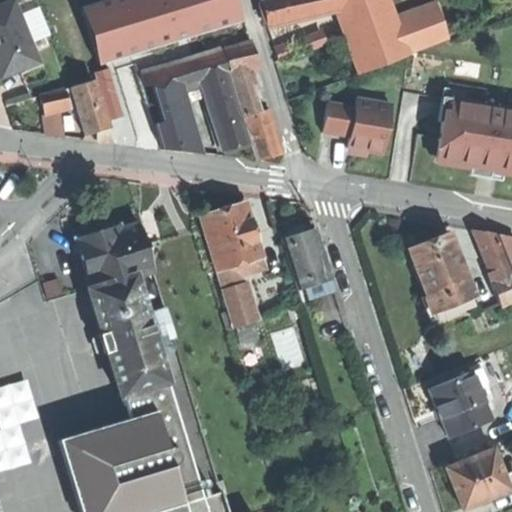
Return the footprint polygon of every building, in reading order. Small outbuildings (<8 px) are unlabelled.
[(12,0),(13,1),(29,41),(48,33),(34,0),(12,0)] [(296,0),(260,0),(264,15),(266,27),(301,18),(301,16),(296,0)] [(339,0),(296,0),(301,16),(341,7),(339,0)] [(339,0),(341,7),(363,72),(405,56),(394,19),(388,0),(339,0)] [(465,0),(445,0),(394,19),(405,56),(474,28),(465,0)] [(0,6),(0,71),(10,67),(17,65),(19,69),(37,62),(29,41),(13,1),(0,6)] [(326,34),(303,43),(306,51),(329,42),(326,34)] [(275,49),(280,61),(306,51),(303,43),(302,39),(275,49)] [(223,49),(232,76),(246,71),(258,68),(250,41),(223,49)] [(173,92),(202,84),(215,80),(227,77),(218,49),(139,71),(143,86),(145,85),(148,95),(155,93),(156,97),(173,92)] [(79,84),(96,79),(108,76),(104,60),(75,68),(79,84)] [(119,84),(123,99),(144,94),(136,68),(116,74),(119,84)] [(232,76),(244,117),(258,112),(246,71),(232,76)] [(98,89),(119,84),(116,74),(108,76),(96,79),(98,89)] [(227,77),(215,80),(223,107),(235,103),(227,77)] [(202,84),(210,111),(223,107),(215,80),(202,84)] [(108,127),(94,81),(71,88),(76,105),(80,120),(85,134),(97,130),(108,127)] [(59,110),(76,105),(71,88),(40,97),(45,114),(59,110)] [(180,115),(173,92),(156,97),(163,120),(180,115)] [(143,131),(153,128),(144,94),(123,99),(122,100),(131,134),(143,131)] [(511,109),(445,98),(438,142),(443,143),(440,163),(511,175),(511,109)] [(390,105),(355,99),(354,107),(327,103),(322,133),(349,137),(347,149),(382,155),(390,105)] [(116,138),(131,134),(122,100),(106,104),(116,138)] [(248,142),(235,103),(223,107),(210,111),(221,150),(235,146),(248,142)] [(62,136),(59,110),(45,114),(46,134),(62,136)] [(244,117),(258,161),(281,154),(274,132),(268,110),(258,112),(244,117)] [(191,153),(180,115),(163,120),(154,123),(162,149),(191,153)] [(113,143),(108,127),(97,130),(97,141),(113,143)] [(137,212),(139,212),(151,208),(143,183),(127,181),(137,212)] [(149,244),(188,231),(178,199),(151,208),(139,212),(149,244)] [(222,209),(202,215),(218,269),(260,257),(244,203),(222,209)] [(92,279),(94,286),(134,274),(153,269),(139,221),(118,227),(118,224),(95,230),(75,236),(88,280),(92,279)] [(277,230),(279,239),(306,230),(304,222),(277,230)] [(306,230),(279,239),(296,290),(330,279),(322,254),(314,228),(306,230)] [(495,282),(511,275),(511,273),(496,233),(473,230),(495,282)] [(426,241),(407,248),(426,295),(466,279),(460,263),(461,262),(456,248),(453,249),(447,232),(426,241)] [(511,238),(511,235),(496,233),(511,273),(511,238)] [(263,268),(260,257),(218,269),(230,310),(235,327),(253,321),(239,275),(263,268)] [(204,511),(186,446),(205,440),(186,373),(165,379),(153,340),(173,334),(165,308),(145,314),(134,274),(94,286),(87,288),(100,332),(96,333),(97,336),(92,337),(96,350),(101,348),(102,352),(106,351),(119,396),(122,395),(125,405),(131,403),(135,416),(91,429),(98,451),(92,453),(86,458),(81,466),(79,475),(81,483),(85,491),(92,497),(99,500),(107,501),(113,500),(114,503),(148,493),(152,507),(150,508),(150,511),(204,511)] [(511,275),(495,282),(490,284),(499,305),(511,299),(511,275)] [(334,292),(330,279),(296,290),(300,303),(334,292)] [(473,297),(466,279),(426,295),(433,313),(473,297)] [(15,289),(19,306),(46,298),(41,282),(15,289)] [(226,329),(235,327),(230,310),(221,313),(226,329)] [(481,368),(471,372),(477,387),(487,383),(481,368)] [(439,415),(448,437),(490,420),(477,387),(471,372),(429,389),(439,415)] [(31,376),(0,384),(0,418),(3,427),(0,427),(0,468),(33,460),(22,421),(42,415),(31,376)] [(76,511),(150,511),(150,508),(152,507),(148,493),(114,503),(113,500),(107,501),(99,500),(92,497),(85,491),(81,483),(79,475),(81,466),(86,458),(92,453),(98,451),(91,429),(55,441),(76,511)] [(227,511),(205,440),(186,446),(204,511),(227,511)] [(453,489),(461,507),(478,501),(478,502),(491,497),(490,496),(507,489),(507,488),(511,485),(511,471),(501,475),(491,449),(445,467),(453,489)]
